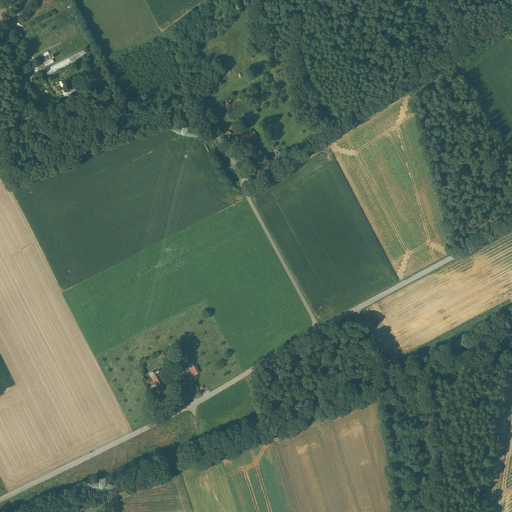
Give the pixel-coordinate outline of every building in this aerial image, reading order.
[(87,49),(46,69),(49,75),(90,55),(87,49)] [(103,68),(96,71),(101,83),(108,80),(103,68)] [(36,69),(26,75),(28,79),(39,73),(36,69)] [(231,134),(229,131),(225,134),(226,137),(233,147),(238,144),(236,141),(231,134)] [(255,133),(243,142),(246,146),(258,137),(255,133)] [(256,144),(250,148),(253,153),(258,150),(259,151),(260,150),(256,144)] [(253,153),(250,156),(252,159),(253,161),(250,163),(251,165),(250,166),(252,168),(253,169),(255,171),(259,169),(261,167),(269,162),(264,154),(262,156),(259,151),(258,150),(253,153)] [(511,326),(499,333),(502,339),(505,345),(511,340),(511,326)] [(196,365),(189,368),(193,376),(200,373),(196,365)] [(160,373),(152,377),(155,384),(159,390),(159,391),(162,398),(171,394),(167,386),(160,373)] [(152,377),(147,380),(153,393),(159,391),(159,390),(155,384),(152,377)]
